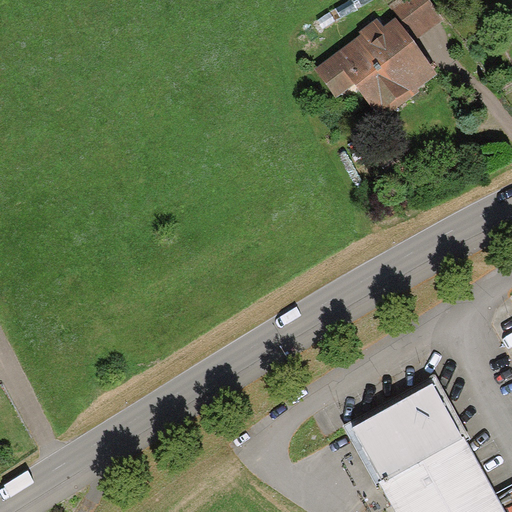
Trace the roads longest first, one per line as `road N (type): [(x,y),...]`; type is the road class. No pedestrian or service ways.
road 1 (secondary): [(511,195),(354,282),(0,501)]
road 2 (track): [(177,511),(245,443),(276,427)]
